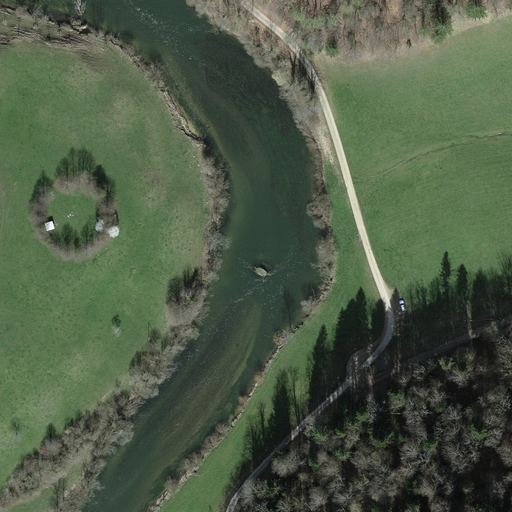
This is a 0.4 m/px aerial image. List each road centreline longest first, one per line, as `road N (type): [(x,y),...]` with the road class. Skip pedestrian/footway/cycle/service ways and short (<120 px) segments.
road 1 (unclassified): [(245,0),(293,44),(318,82),(387,324),(373,350),(246,476),(226,511)]
road 2 (track): [(511,314),(341,382)]
road 3 (track): [(350,186),(463,143),(511,136)]
